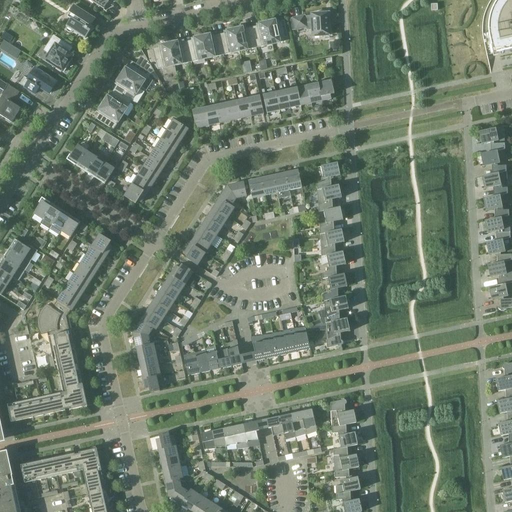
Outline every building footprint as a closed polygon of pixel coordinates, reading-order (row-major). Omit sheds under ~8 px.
[(91,0),(91,1),(104,9),(107,4),(108,2),(109,0),(108,0),(91,0)] [(511,0),(492,0),(491,3),(487,11),(484,20),(483,29),(483,38),(485,47),(487,55),(492,54),(493,54),(511,50),(511,0)] [(73,32),(73,31),(85,38),(90,31),(88,30),(95,19),(74,6),(67,16),(71,19),(67,26),(66,27),(66,28),(66,29),(66,30),(66,31),(67,31),(67,32),(68,32),(68,33),(69,33),(70,33),(71,33),(72,32),(73,32)] [(313,36),(330,35),(329,13),(328,13),(327,11),(322,12),(322,13),(311,14),(311,16),(305,17),(304,16),(293,18),(295,30),(306,27),(307,29),(312,29),(313,36)] [(278,19),(267,22),(272,45),(289,41),(284,20),(278,21),(278,19)] [(257,26),(251,27),(256,48),(272,45),(267,22),(256,24),(257,26)] [(245,27),(235,29),(239,52),(256,48),(251,27),(246,29),(245,27)] [(219,35),(223,55),(239,52),(235,29),(224,31),(224,33),(219,35)] [(4,33),(1,37),(8,42),(9,43),(12,38),(4,33)] [(202,36),(207,59),(223,55),(219,35),(213,36),(213,34),(202,36)] [(68,62),(72,56),(68,53),(72,48),(53,36),(44,50),(50,54),(46,60),(55,66),(54,67),(63,72),(69,63),(68,62)] [(191,40),(186,42),(191,62),(207,59),(202,36),(191,39),(191,40)] [(180,41),(169,43),(174,66),(191,62),(186,42),(181,43),(180,41)] [(176,71),(174,66),(169,43),(158,46),(159,48),(153,49),(153,50),(148,51),(150,60),(151,63),(156,62),(157,70),(163,68),(165,74),(176,71)] [(127,66),(121,75),(140,87),(140,88),(145,91),(152,81),(147,78),(150,73),(132,62),(129,67),(127,66)] [(245,73),(251,72),(249,63),(243,64),(245,73)] [(49,94),(57,82),(35,68),(28,79),(24,77),(20,84),(25,87),(35,94),(39,87),(49,94)] [(117,85),(114,90),(131,101),(140,88),(140,87),(121,75),(115,84),(117,85)] [(318,84),(322,101),(331,99),(330,95),(334,94),(333,90),(334,90),(333,81),(331,82),(331,81),(318,84)] [(307,86),(311,104),(322,101),(318,84),(307,86)] [(297,88),(301,106),(311,104),(307,86),(297,88)] [(286,91),(290,108),(301,106),(297,88),(286,91)] [(109,94),(103,103),(122,116),(131,101),(114,90),(111,95),(109,94)] [(276,93),(279,111),(290,108),(286,91),(276,93)] [(0,115),(12,123),(21,109),(12,103),(15,98),(5,92),(0,99),(0,115)] [(267,113),(279,111),(276,93),(263,96),(267,113)] [(260,96),(247,99),(251,117),(264,114),(260,96)] [(237,102),(240,119),(251,117),(247,99),(237,102)] [(226,104),(230,122),(240,119),(237,102),(226,104)] [(122,116),(103,103),(97,112),(99,113),(95,119),(113,130),(122,116)] [(162,104),(158,110),(163,112),(167,107),(162,104)] [(216,106),(219,124),(230,122),(226,104),(216,106)] [(205,108),(209,126),(219,124),(216,106),(205,108)] [(209,126),(205,108),(192,111),(196,129),(209,126)] [(162,112),(157,109),(153,114),(159,117),(162,112)] [(167,130),(182,140),(189,130),(173,120),(167,130)] [(95,126),(94,125),(92,124),(92,123),(87,130),(91,132),(95,126)] [(490,143),(491,152),(493,152),(497,151),(505,149),(504,144),(504,127),(496,129),(496,128),(479,132),(482,145),(490,143)] [(161,139),(176,149),(182,140),(167,130),(161,139)] [(155,149),(170,158),(176,149),(161,139),(155,149)] [(77,167),(87,151),(77,145),(71,155),(70,155),(66,160),(77,167)] [(149,158),(164,167),(170,158),(155,149),(149,158)] [(77,167),(86,172),(96,157),(87,151),(77,167)] [(493,152),(491,152),(481,154),(483,167),(492,165),(492,174),(495,174),(498,173),(506,172),(506,166),(494,167),(494,165),(500,163),(497,151),(493,152)] [(105,163),(109,158),(99,152),(96,157),(86,172),(95,178),(105,163)] [(143,167),(158,176),(164,167),(149,158),(143,167)] [(114,169),(105,163),(95,178),(105,184),(114,169)] [(317,185),(317,190),(322,189),(329,188),(331,187),(331,178),(340,176),(337,163),(321,167),(323,179),(328,178),(328,180),(317,185)] [(137,176),(153,186),(158,176),(143,167),(137,176)] [(285,173),(289,191),(302,188),(298,170),(285,173)] [(507,180),(506,172),(498,173),(495,174),(492,174),(482,177),(485,189),(493,187),(493,197),(496,196),(500,195),(500,196),(508,194),(507,188),(506,181),(507,180)] [(285,173),(273,176),(277,193),(278,199),(290,197),(289,191),(285,173)] [(132,185),(147,195),(153,186),(137,176),(132,185)] [(261,178),(265,196),(277,193),(273,176),(261,178)] [(265,196),(261,178),(249,181),(252,199),(265,196)] [(116,184),(110,181),(107,186),(112,189),(116,184)] [(243,182),(227,186),(236,199),(246,197),(243,182)] [(147,195),(132,185),(124,196),(135,204),(138,200),(142,203),(147,195)] [(338,185),(331,187),(329,188),(322,189),(317,190),(319,213),(324,212),(323,211),(330,210),(332,209),(332,200),(341,198),(338,185)] [(219,199),(231,207),(231,206),(236,199),(227,186),(219,199)] [(508,202),(508,194),(500,196),(500,195),(496,196),(493,197),(483,199),(486,211),(494,210),(495,219),(497,218),(497,219),(501,218),(509,216),(509,210),(497,211),(497,209),(502,208),(501,203),(508,202)] [(34,214),(43,220),(53,205),(42,198),(39,203),(40,204),(34,214)] [(228,218),(235,208),(231,206),(231,207),(219,199),(213,208),(228,218)] [(43,220),(40,224),(49,230),(62,210),(53,205),(43,220)] [(207,217),(223,227),(228,218),(213,208),(207,217)] [(340,208),(332,209),(330,210),(323,211),(324,212),(319,213),(320,235),(325,234),(332,232),(334,231),(333,222),(343,220),(340,208)] [(59,236),(61,232),(61,231),(71,216),(62,210),(49,230),(59,236)] [(80,222),(71,216),(61,231),(61,232),(71,237),(80,222)] [(497,218),(495,219),(485,221),(488,234),(496,232),(496,241),(499,241),(502,240),(503,240),(510,238),(510,233),(511,232),(511,230),(509,216),(501,218),(497,219),(497,218)] [(202,226),(217,236),(223,227),(207,217),(202,226)] [(85,232),(88,227),(83,224),(80,229),(85,232)] [(196,235),(211,245),(217,236),(202,226),(196,235)] [(28,232),(24,229),(20,236),(24,238),(28,232)] [(341,230),(334,231),(332,232),(325,234),(320,235),(321,257),(326,256),(333,254),(335,254),(335,244),(344,242),(341,230)] [(99,234),(92,246),(107,256),(112,248),(108,245),(111,242),(99,234)] [(190,244),(205,254),(211,245),(196,235),(190,244)] [(499,241),(496,241),(486,243),(489,256),(497,254),(498,263),(500,263),(504,262),(510,261),(511,261),(510,238),(503,240),(502,240),(499,241)] [(15,240),(9,249),(24,259),(30,249),(15,240)] [(198,266),(205,254),(190,244),(185,253),(189,255),(186,259),(198,266)] [(86,255),(101,265),(107,256),(92,246),(86,255)] [(3,258),(25,272),(30,263),(24,259),(9,249),(3,258)] [(342,252),(335,254),(333,254),(326,256),(321,257),(322,266),(328,263),(329,268),(334,267),(334,269),(322,274),(323,279),(328,278),(334,277),(334,276),(337,276),(336,267),(345,265),(342,252)] [(80,264),(96,274),(101,265),(86,255),(80,264)] [(51,268),(53,264),(55,262),(45,256),(41,262),(51,268)] [(0,263),(0,268),(19,281),(25,272),(3,258),(0,263)] [(511,271),(510,261),(504,262),(500,263),(498,263),(488,265),(490,275),(498,274),(498,276),(501,276),(501,285),(505,284),(505,285),(511,283),(511,271)] [(75,273),(90,283),(96,274),(80,264),(75,273)] [(176,266),(171,274),(186,284),(193,273),(182,265),(180,269),(176,266)] [(0,281),(7,286),(12,277),(18,281),(19,281),(0,268),(0,281)] [(47,273),(44,271),(40,269),(38,273),(45,277),(47,273)] [(216,278),(219,273),(214,270),(211,274),(216,278)] [(69,282),(84,292),(90,283),(75,273),(69,282)] [(165,283),(180,293),(186,284),(171,274),(165,283)] [(344,274),(337,276),(334,276),(334,277),(328,278),(330,290),(335,289),(335,291),(324,296),(324,302),(329,300),(336,299),(338,298),(338,289),(347,287),(344,274)] [(41,283),(38,280),(34,278),(32,282),(36,284),(39,286),(41,283)] [(209,289),(212,284),(207,281),(204,286),(209,289)] [(63,291),(78,301),(84,292),(69,282),(63,291)] [(159,293),(174,302),(180,293),(165,283),(159,293)] [(501,285),(489,288),(492,300),(500,298),(500,306),(499,306),(499,307),(498,307),(498,308),(498,309),(499,309),(499,310),(500,310),(501,310),(507,309),(507,307),(511,305),(511,299),(502,300),(502,298),(508,297),(507,292),(511,291),(511,283),(505,285),(505,284),(501,285)] [(57,301),(71,310),(72,311),(78,301),(63,291),(57,301)] [(32,297),(29,295),(25,292),(23,296),(30,301),(32,297)] [(153,302),(168,311),(174,302),(159,293),(153,302)] [(345,297),(338,298),(336,299),(329,300),(324,302),(325,310),(318,312),(323,324),(325,324),(330,323),(330,322),(337,321),(339,320),(339,311),(348,309),(345,297)] [(48,336),(69,331),(66,317),(71,310),(57,301),(52,308),(48,306),(48,305),(45,307),(43,309),(41,312),(39,315),(39,318),(38,322),(38,325),(39,329),(40,332),(42,335),(42,334),(47,333),(48,336)] [(26,306),(23,304),(19,302),(17,306),(21,308),(24,310),(26,306)] [(147,311),(163,320),(168,311),(153,302),(147,311)] [(141,320),(157,329),(163,320),(147,311),(141,320)] [(330,323),(325,324),(326,340),(327,346),(335,344),(335,347),(341,345),(342,345),(343,344),(343,343),(343,342),(342,341),(341,341),(340,333),(349,331),(347,319),(339,320),(337,321),(330,322),(330,323)] [(133,333),(148,336),(153,328),(156,330),(157,329),(141,320),(133,333)] [(305,328),(294,329),(299,352),(310,350),(306,332),(305,328)] [(283,331),(289,354),(299,352),(294,329),(293,329),(294,330),(283,331)] [(71,331),(69,331),(48,336),(52,358),(49,359),(52,369),(57,368),(63,393),(7,405),(11,423),(65,411),(65,410),(69,409),(70,410),(72,409),(90,405),(89,400),(86,400),(71,331)] [(273,333),(278,357),(289,354),(283,331),(283,332),(273,333)] [(136,348),(154,345),(154,344),(150,345),(148,336),(133,333),(136,348)] [(267,359),(278,357),(273,333),(272,335),(262,336),(267,359)] [(267,359),(262,336),(262,337),(251,338),(255,352),(252,353),(254,361),(256,360),(256,361),(267,359)] [(242,363),(244,363),(242,355),(240,356),(236,341),(227,345),(228,349),(227,349),(231,367),(242,365),(242,363)] [(139,359),(156,355),(154,345),(136,348),(139,359)] [(217,353),(216,346),(205,349),(206,354),(210,372),(220,369),(217,353)] [(227,349),(217,353),(220,369),(231,367),(227,349)] [(199,374),(196,358),(196,357),(196,356),(195,356),(195,354),(194,352),(184,356),(188,376),(199,374)] [(196,358),(199,374),(210,372),(206,354),(196,357),(196,358)] [(139,359),(141,370),(159,366),(156,355),(139,359)] [(498,392),(506,390),(508,390),(511,388),(511,376),(507,377),(507,375),(511,372),(511,366),(510,366),(510,364),(504,365),(503,366),(502,366),(502,367),(502,368),(503,369),(503,370),(504,370),(505,370),(505,377),(496,379),(498,392)] [(141,370),(143,380),(161,376),(159,366),(141,370)] [(161,376),(143,380),(145,390),(150,389),(151,393),(160,391),(159,387),(163,386),(161,376)] [(506,390),(506,399),(497,402),(500,414),(507,412),(509,412),(511,411),(511,388),(508,390),(506,390)] [(338,402),(338,404),(330,406),(332,428),(340,426),(340,427),(343,426),(344,426),(346,425),(356,423),(353,411),(345,412),(345,405),(345,404),(346,404),(347,403),(347,402),(346,402),(346,401),(345,400),(344,400),(338,402)] [(317,432),(312,410),(301,412),(306,434),(305,434),(317,432)] [(507,412),(507,422),(498,424),(501,436),(509,435),(511,434),(511,433),(511,411),(509,412),(507,412)] [(296,438),(305,434),(306,434),(301,412),(291,414),(294,431),(296,438)] [(291,414),(280,417),(284,434),(294,431),(291,414)] [(283,435),(284,434),(280,417),(269,419),(269,420),(267,421),(268,429),(271,428),(273,437),(283,435)] [(243,425),(249,449),(250,449),(250,448),(252,448),(260,447),(256,431),(259,431),(257,423),(255,424),(255,422),(243,425)] [(233,427),(237,445),(239,451),(240,451),(240,450),(242,450),(249,449),(243,425),(233,427)] [(345,448),(347,447),(357,445),(355,433),(346,435),(346,425),(344,426),(343,426),(340,427),(340,426),(332,428),(332,434),(338,433),(338,436),(341,448),(341,449),(345,448)] [(237,445),(233,427),(222,429),(226,446),(237,445)] [(227,447),(226,446),(222,429),(212,432),(216,449),(216,454),(221,453),(220,448),(227,447)] [(204,450),(216,449),(212,432),(201,434),(204,450)] [(156,440),(158,449),(176,446),(174,436),(170,437),(169,433),(159,434),(160,439),(156,440)] [(511,434),(509,435),(509,444),(500,446),(502,459),(511,456),(511,433),(511,434)] [(158,449),(161,460),(178,456),(176,446),(158,449)] [(348,457),(347,447),(345,448),(341,449),(341,448),(333,450),(335,472),(342,471),(346,470),(349,470),(359,468),(356,455),(348,457)] [(74,454),(21,466),(25,483),(83,471),(86,483),(103,479),(98,455),(101,454),(100,448),(79,453),(79,454),(75,455),(74,454)] [(161,460),(163,471),(181,467),(178,456),(161,460)] [(504,481),(511,479),(511,456),(511,457),(511,465),(510,466),(510,469),(502,471),(504,481)] [(14,485),(9,462),(0,463),(0,511),(20,511),(15,485),(14,485)] [(179,478),(179,479),(183,478),(181,467),(163,471),(165,481),(179,478)] [(349,479),(349,470),(346,470),(342,471),(335,472),(335,478),(347,477),(347,479),(341,481),(342,486),(335,486),(336,495),(344,493),(348,492),(350,492),(360,490),(357,477),(349,479)] [(181,488),(179,479),(179,478),(165,481),(169,496),(181,488)] [(106,491),(103,479),(86,483),(88,495),(106,491)] [(511,479),(511,488),(502,490),(505,503),(511,501),(511,479)] [(169,496),(182,505),(189,493),(189,492),(181,488),(169,496)] [(191,511),(200,495),(191,489),(189,492),(189,493),(182,505),(191,511)] [(106,491),(88,495),(91,507),(108,503),(106,491)] [(351,501),(350,492),(348,492),(344,493),(336,495),(336,500),(348,500),(348,502),(342,503),(344,511),(361,511),(359,499),(351,501)] [(191,511),(192,511),(202,511),(210,501),(200,495),(191,511)] [(202,511),(215,511),(219,507),(210,501),(202,511)] [(110,511),(108,503),(91,507),(92,511),(110,511)]
